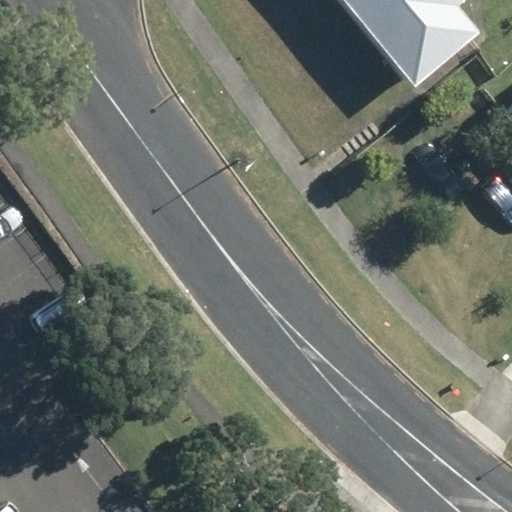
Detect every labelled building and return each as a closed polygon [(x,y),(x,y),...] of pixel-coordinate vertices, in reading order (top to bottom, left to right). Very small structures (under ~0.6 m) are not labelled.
[(318,0),(393,92),(463,35),(442,10),(455,0),(318,0)] [(511,97),(486,122),(511,149),(511,97)] [(0,187),(0,247),(29,225),(0,187)] [(47,249),(0,285),(0,326),(25,359),(92,308),(47,249)] [(107,511),(155,511),(133,488),(107,511)]
